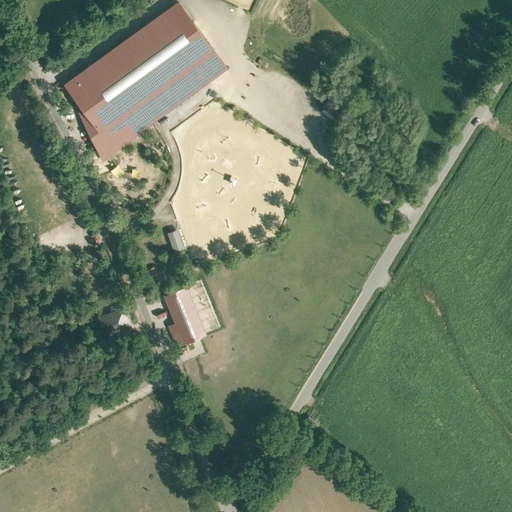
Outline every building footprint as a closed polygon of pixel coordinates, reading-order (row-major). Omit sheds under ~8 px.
[(179,1),(67,83),(85,109),(84,110),(82,111),(86,116),(84,118),(103,157),(109,152),(111,155),(117,150),(114,146),(123,140),(126,143),(136,136),(135,134),(226,66),(179,1)] [(345,109),(330,98),(324,107),(339,118),(345,109)] [(177,229),(168,232),(175,250),(184,247),(177,229)] [(97,230),(93,231),(98,244),(102,242),(97,230)] [(154,266),(145,271),(150,281),(159,276),(154,266)] [(187,286),(164,294),(183,341),(205,332),(187,286)]
